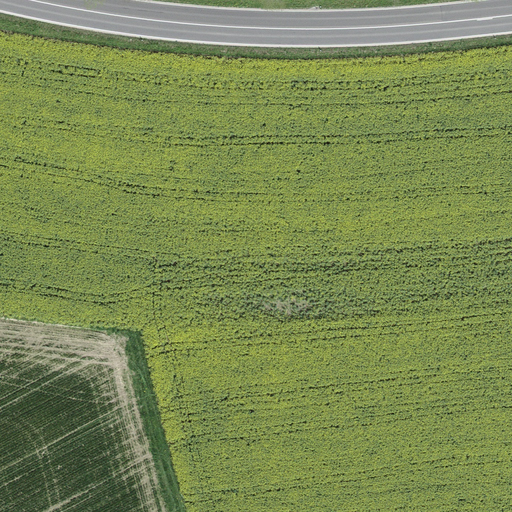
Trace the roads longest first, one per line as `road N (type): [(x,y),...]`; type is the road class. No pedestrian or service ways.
road 1 (secondary): [(35,0),(229,26),(511,15)]
road 2 (track): [(178,511),(99,224)]
